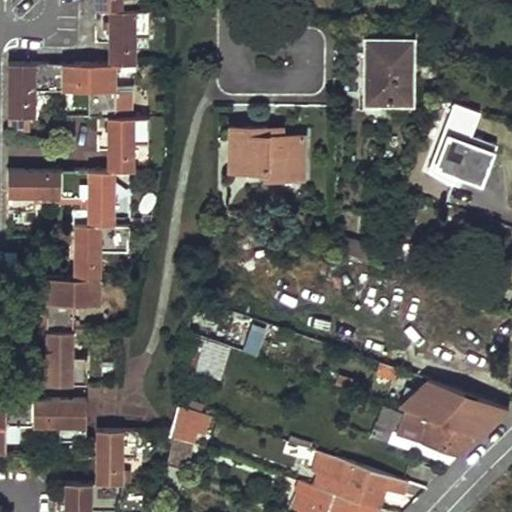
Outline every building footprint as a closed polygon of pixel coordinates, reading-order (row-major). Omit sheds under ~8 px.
[(136,34),(148,34),(148,8),(121,8),(107,8),(106,43),(107,61),(120,61),(135,62),(136,34)] [(411,101),(412,37),(366,37),(365,75),(369,76),(369,100),(385,100),(411,101)] [(114,114),(115,92),(116,71),(120,70),(120,61),(107,61),(93,61),(61,61),(60,88),(89,87),(88,114),(106,114),(114,114)] [(115,92),(114,114),(130,115),(131,92),(115,92)] [(495,137),(474,133),(479,106),(446,99),(429,176),(455,181),(451,200),(480,206),(495,137)] [(114,168),(134,168),(135,141),(147,141),(147,115),(130,115),(114,114),(106,114),(105,167),(114,168)] [(266,124),(230,124),(229,168),(264,169),(264,176),(302,177),(303,133),(280,132),(267,132),(266,124)] [(267,132),(280,132),(280,124),(266,124),(267,132)] [(7,167),(6,208),(33,208),(33,202),(33,194),(60,194),(60,167),(7,167)] [(85,194),(86,208),(85,222),(113,222),(114,168),(105,167),(60,167),(60,194),(85,194)] [(33,194),(33,202),(60,202),(60,194),(33,194)] [(60,194),(60,202),(78,203),(78,209),(86,208),(85,194),(60,194)] [(101,248),(126,248),(126,222),(113,222),(85,222),(72,222),(72,275),(100,275),(101,248)] [(203,254),(201,269),(218,274),(222,261),(203,254)] [(44,328),(72,329),(74,301),(104,302),(104,293),(100,292),(100,275),(72,275),(45,275),(44,328)] [(498,329),(496,337),(511,342),(511,312),(485,303),(478,321),(498,329)] [(443,339),(369,313),(346,328),(344,332),(511,391),(511,363),(490,356),(443,339)] [(221,325),(200,318),(196,329),(217,336),(221,325)] [(443,339),(490,356),(495,344),(485,341),(488,332),(450,318),(443,339)] [(263,327),(250,323),(241,348),(254,353),(263,327)] [(87,355),(73,354),(72,329),(44,328),(44,381),(86,381),(87,355)] [(217,377),(228,344),(197,333),(187,367),(217,377)] [(376,372),(394,378),(397,367),(380,360),(376,372)] [(334,382),(348,387),(352,376),(338,372),(334,382)] [(439,381),(427,377),(421,392),(434,397),(439,381)] [(434,397),(421,392),(414,410),(477,433),(498,413),(442,393),(439,399),(434,397)] [(18,441),(18,436),(32,437),(32,431),(32,423),(32,396),(0,395),(0,449),(4,449),(4,441),(18,441)] [(32,396),(32,423),(48,423),(59,424),(59,437),(85,437),(85,396),(32,396)] [(200,410),(177,403),(168,433),(171,434),(190,441),(200,410)] [(414,410),(405,407),(402,414),(381,406),(371,435),(380,439),(385,428),(457,454),(463,448),(477,433),(414,410)] [(117,481),(123,480),(124,455),(135,455),(135,428),(94,427),(94,454),(93,480),(117,481)] [(457,454),(385,428),(380,439),(449,463),(457,454)] [(166,456),(194,463),(200,445),(190,441),(171,434),(166,456)] [(322,487),(376,506),(383,487),(402,492),(405,480),(332,455),(326,475),(322,487)] [(322,487),(326,475),(317,472),(313,484),(322,487)] [(90,511),(91,506),(117,507),(117,481),(93,480),(63,480),(63,507),(62,511),(90,511)] [(307,495),(319,499),(314,511),(373,511),(376,506),(322,487),(313,484),(311,483),(307,495)]
